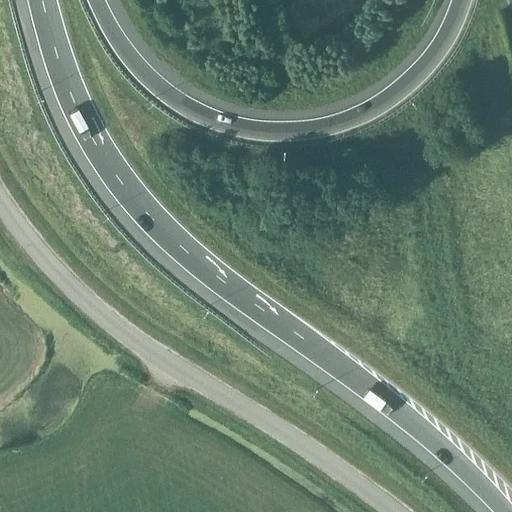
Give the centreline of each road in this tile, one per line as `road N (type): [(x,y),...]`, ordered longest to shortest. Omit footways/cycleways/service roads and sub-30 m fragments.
road 1 (motorway): [(41,0),(83,122),(153,219),(226,284),(406,415),(502,511)]
road 2 (unclassified): [(395,511),(91,306),(0,196)]
road 3 (motorway): [(459,0),(421,68),(379,104),(325,126),(279,131),(188,109),(135,61),(97,0)]
road 4 (track): [(0,491),(135,424),(172,363)]
